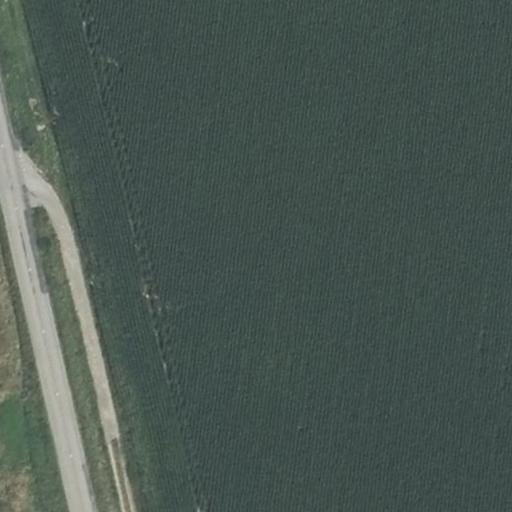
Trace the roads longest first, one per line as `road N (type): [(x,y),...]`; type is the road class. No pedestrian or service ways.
road 1 (tertiary): [(81,511),(0,128)]
road 2 (track): [(130,511),(63,216),(36,184),(10,172)]
